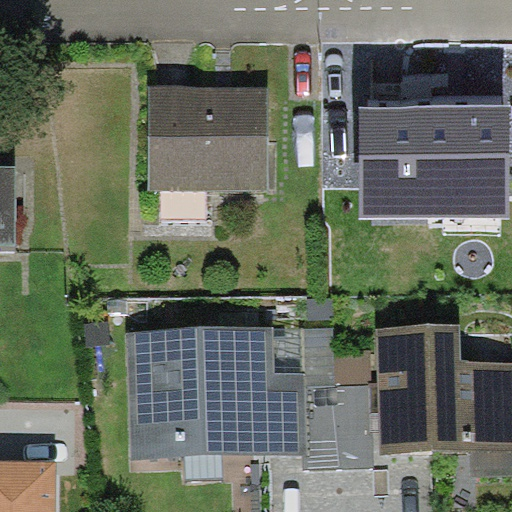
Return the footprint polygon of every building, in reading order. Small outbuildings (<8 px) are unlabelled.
[(269,191),(269,86),(149,86),(149,191),(269,191)] [(510,218),(511,105),(361,105),(361,218),(510,218)] [(0,250),(16,251),(17,166),(0,165),(0,250)] [(460,325),(377,328),(381,454),(511,450),(511,362),(461,364),(460,325)] [(274,326),(127,331),(130,460),(302,455),(307,455),(305,388),(304,372),(275,373),(274,326)] [(303,329),(304,372),(305,388),(336,387),(335,351),(334,328),(303,329)] [(372,351),(335,351),(336,387),(373,386),(372,351)] [(336,387),(305,388),(307,455),(302,455),(302,471),(375,469),(373,386),(336,387)] [(56,511),(58,462),(0,461),(0,511),(56,511)]
